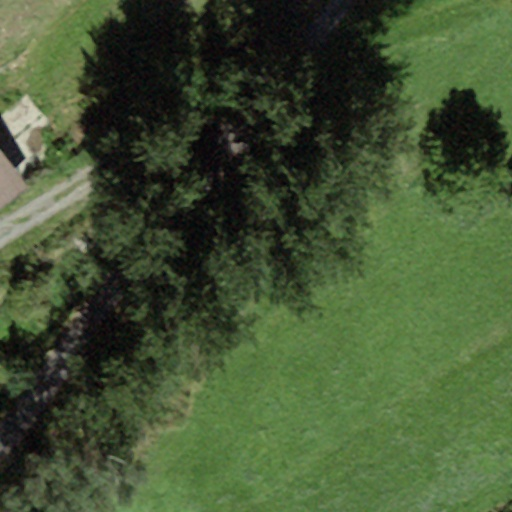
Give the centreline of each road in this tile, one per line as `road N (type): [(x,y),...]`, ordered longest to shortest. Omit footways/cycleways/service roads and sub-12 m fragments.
road 1 (track): [(337,0),(39,392),(0,431)]
road 2 (unknown): [(197,188),(89,196),(41,218),(0,250)]
